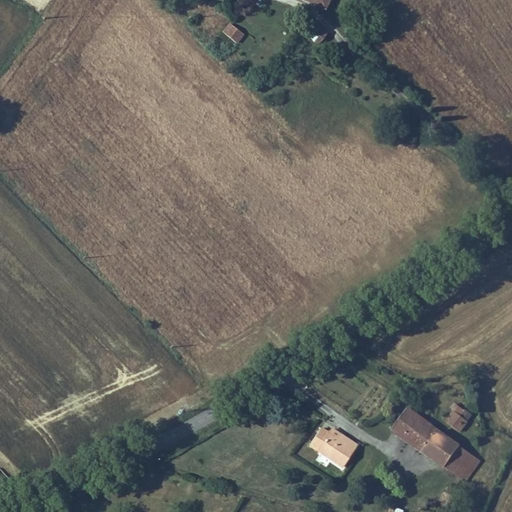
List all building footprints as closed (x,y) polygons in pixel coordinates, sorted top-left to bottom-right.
[(329,30),(320,23),(317,27),(312,33),(321,40),(329,30)] [(232,25),(225,34),(237,43),(244,35),(232,25)] [(461,391),(455,387),(452,392),(458,396),(461,391)] [(392,428),(404,437),(419,416),(408,407),(392,428)] [(295,420),(310,427),(316,415),(301,408),(295,420)] [(447,420),(460,431),(468,421),(454,411),(447,420)] [(434,460),(450,439),(419,416),(404,437),(434,460)] [(473,426),(468,421),(460,431),(466,436),(473,426)] [(346,462),(356,449),(333,433),(321,424),(311,438),(346,462)] [(333,433),(356,449),(359,444),(336,428),(333,433)] [(470,455),(450,439),(434,460),(454,475),(470,455)] [(470,455),(454,475),(464,483),(480,462),(470,455)] [(382,493),(381,498),(394,501),(396,496),(382,493)]
